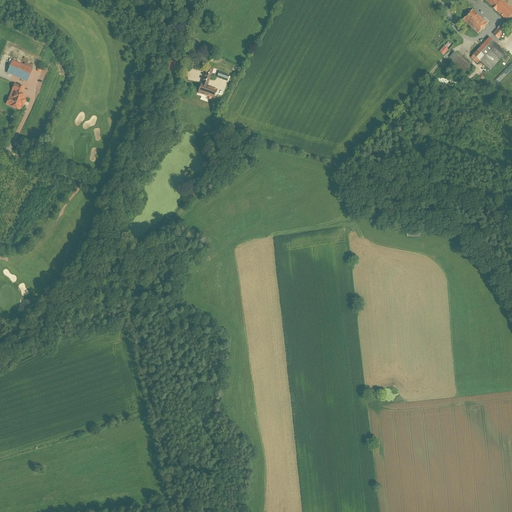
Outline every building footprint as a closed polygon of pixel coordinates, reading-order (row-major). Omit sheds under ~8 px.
[(511,9),(501,0),(485,0),(492,7),(497,12),(497,11),(507,21),(511,16),(511,9)] [(473,10),(463,20),(470,27),(471,27),(480,17),(473,10)] [(488,24),(480,17),(471,27),(478,34),(488,24)] [(506,31),(501,26),(493,34),(499,39),(506,31)] [(490,38),(474,56),(490,71),(506,53),(490,38)] [(472,70),(457,56),(453,60),(451,63),(466,77),(472,70)] [(13,61),(8,73),(27,81),(32,69),(13,61)] [(208,67),(204,79),(209,81),(213,69),(208,67)] [(208,84),(203,82),(202,85),(201,85),(198,93),(210,98),(209,99),(213,101),(214,97),(215,98),(218,90),(207,87),(208,84)] [(9,99),(7,104),(19,110),(21,105),(23,105),(25,100),(23,100),(24,98),(21,97),(24,89),(15,85),(13,90),(16,92),(12,101),(9,99)]
